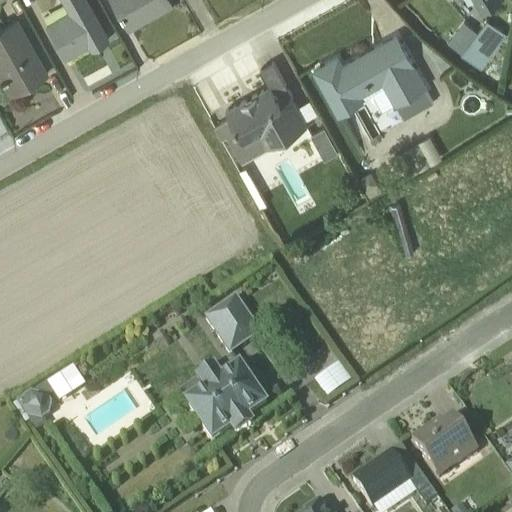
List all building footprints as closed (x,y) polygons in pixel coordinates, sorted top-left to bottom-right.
[(59,0),(67,13),(45,25),(63,58),(88,44),(92,50),(108,41),(84,0),(59,0)] [(112,0),(127,25),(153,10),(156,15),(171,6),(167,0),(112,0)] [(501,2),(499,0),(473,0),(481,13),(501,2)] [(16,20),(0,28),(0,81),(8,96),(46,76),(16,20)] [(506,36),(488,21),(460,55),(479,69),(506,36)] [(433,103),(396,37),(342,68),(337,59),(315,73),(340,116),(363,102),(361,97),(383,84),(404,120),(433,103)] [(267,149),(306,126),(290,98),(292,96),(273,63),(258,71),(267,88),(226,112),(245,145),(260,136),(267,149)] [(405,148),(416,171),(443,158),(432,135),(405,148)] [(261,336),(238,303),(208,324),(231,357),(261,336)] [(199,393),(183,404),(212,446),(266,408),(231,357),(193,384),(199,393)] [(314,381),(327,399),(351,380),(338,363),(314,381)] [(74,367),(47,383),(57,401),(85,385),(74,367)] [(33,393),(20,414),(38,425),(51,405),(33,393)] [(438,480),(477,452),(451,417),(427,434),(425,431),(410,441),(438,480)] [(389,511),(415,495),(409,486),(411,484),(391,454),(352,480),(372,510),(373,509),(375,511),(389,511)]
